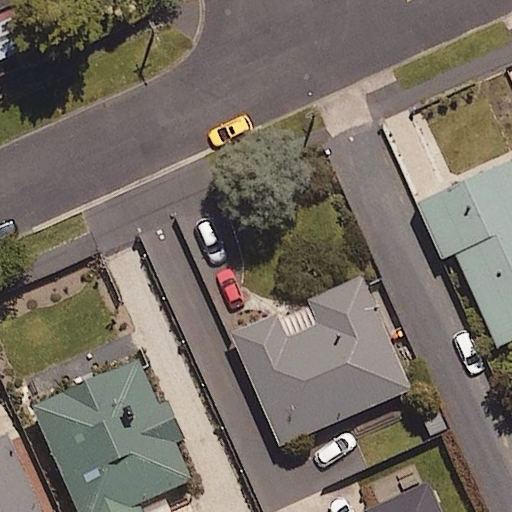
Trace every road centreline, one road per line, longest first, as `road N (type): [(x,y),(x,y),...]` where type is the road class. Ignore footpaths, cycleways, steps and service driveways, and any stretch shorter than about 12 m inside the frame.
road 1 (residential): [(0,194),(301,58)]
road 2 (residential): [(301,58),(430,0)]
